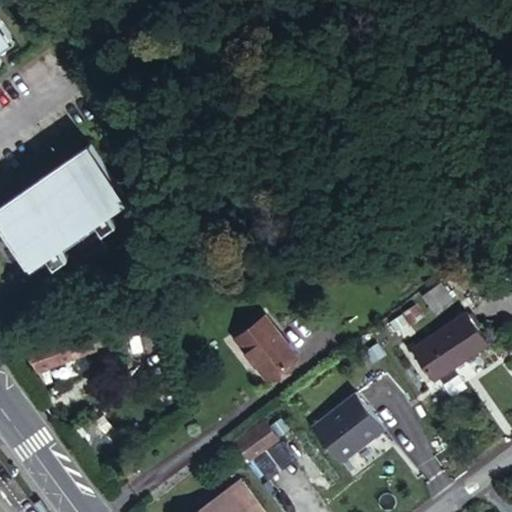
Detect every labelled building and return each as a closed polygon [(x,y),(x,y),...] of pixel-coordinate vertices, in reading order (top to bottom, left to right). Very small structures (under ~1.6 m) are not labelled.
[(111,203),(130,189),(90,135),(0,199),(0,219),(30,261),(49,248),(58,260),(71,251),(62,238),(98,212),(107,225),(120,216),(111,203)] [(444,277),(427,291),(438,306),(457,292),(444,277)] [(161,286),(155,288),(157,298),(163,296),(161,286)] [(157,298),(155,288),(138,292),(141,302),(157,298)] [(163,296),(157,298),(161,315),(167,314),(163,296)] [(157,298),(141,302),(99,306),(128,325),(161,315),(157,298)] [(41,364),(108,344),(105,332),(99,306),(61,315),(66,336),(36,345),(41,364)] [(472,306),(422,344),(446,374),(495,335),(472,306)] [(270,308),(239,333),(273,374),(303,349),(270,308)] [(345,458),(389,422),(360,387),(316,423),(345,458)] [(270,416),(242,437),(255,453),(282,431),(270,416)] [(252,461),(268,479),(293,456),(277,439),(252,461)] [(254,511),(267,503),(244,473),(193,511),(254,511)]
